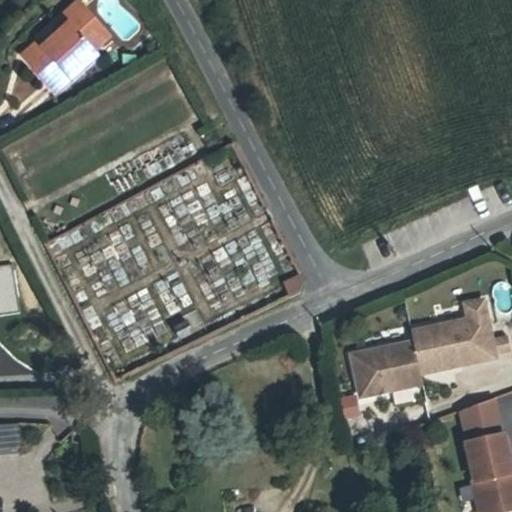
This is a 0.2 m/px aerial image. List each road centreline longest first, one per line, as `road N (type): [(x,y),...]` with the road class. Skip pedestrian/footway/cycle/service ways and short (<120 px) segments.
road 1 (residential): [(181,0),(339,293)]
road 2 (residential): [(339,293),(137,389)]
road 3 (residential): [(511,218),(339,293)]
road 4 (residential): [(139,511),(121,419),(137,389)]
